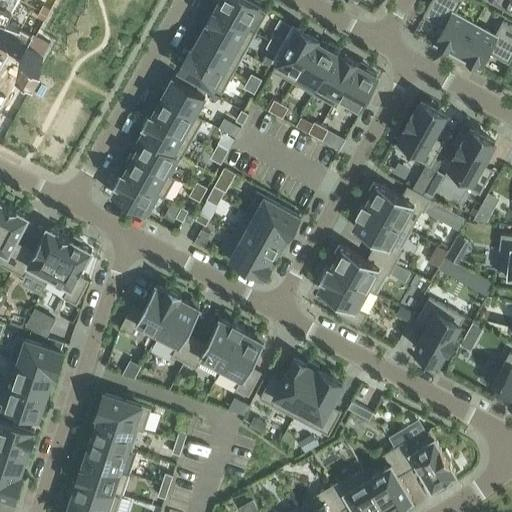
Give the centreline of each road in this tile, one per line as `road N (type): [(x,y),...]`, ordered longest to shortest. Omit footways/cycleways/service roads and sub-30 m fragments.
road 1 (residential): [(37,511),(132,235)]
road 2 (residential): [(413,63),(276,314)]
road 3 (residential): [(276,314),(511,443)]
road 4 (residential): [(73,204),(185,0)]
road 5 (residential): [(132,235),(276,314)]
